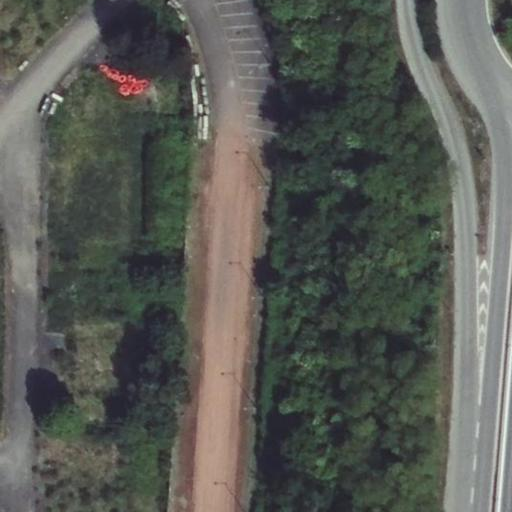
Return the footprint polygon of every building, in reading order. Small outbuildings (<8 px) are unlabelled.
[(164,89),(167,114),(182,113),(179,88),(164,89)] [(81,164),(93,164),(94,150),(81,149),(81,164)] [(117,152),(103,152),(102,164),(116,164),(117,152)] [(81,164),(75,164),(74,235),(85,235),(85,250),(115,250),(116,164),(102,164),(93,164),(81,164)] [(74,235),(74,249),(84,250),(85,235),(74,235)] [(70,336),(69,401),(135,402),(136,337),(70,336)] [(71,424),(71,467),(130,468),(131,425),(71,424)] [(71,467),(70,508),(79,508),(130,509),(130,468),(71,467)]
